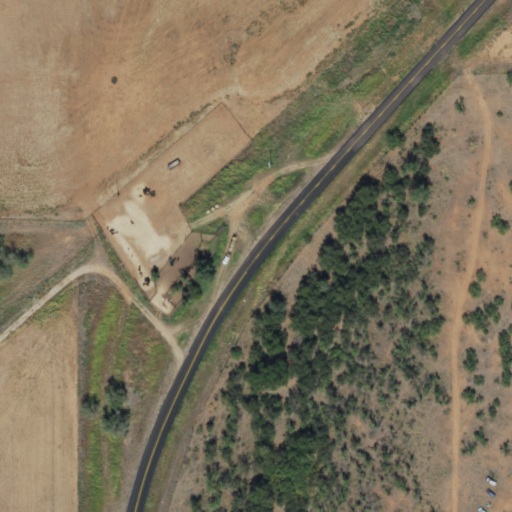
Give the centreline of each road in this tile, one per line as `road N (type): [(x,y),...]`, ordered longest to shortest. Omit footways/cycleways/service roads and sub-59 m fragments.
road 1 (secondary): [(141,511),(152,468),(216,328),(266,251),(491,0)]
road 2 (residential): [(127,511),(105,414),(119,307),(116,261),(90,213),(0,218)]
